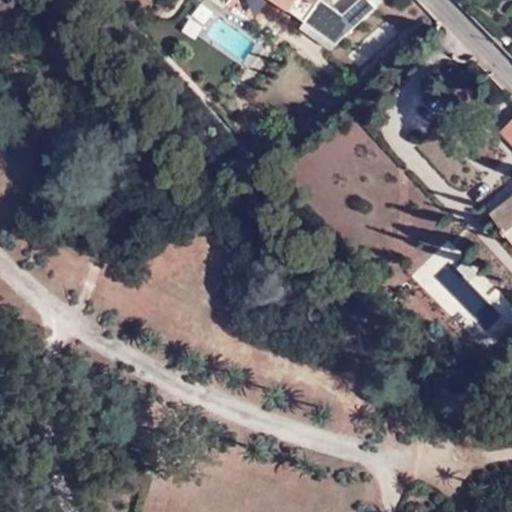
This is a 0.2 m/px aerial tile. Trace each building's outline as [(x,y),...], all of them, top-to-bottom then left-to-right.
[(22,0),(0,0),(0,12),(3,16),(23,1),(22,0)] [(275,0),(304,20),(318,0),(275,0)] [(330,0),(318,0),(304,20),(312,26),(330,0)] [(511,119),(500,131),(502,133),(511,143),(511,197),(492,212),(502,227),(499,229),(506,238),(509,236),(511,239),(511,119)] [(504,155),(511,147),(511,143),(502,133),(493,142),(504,155)]
